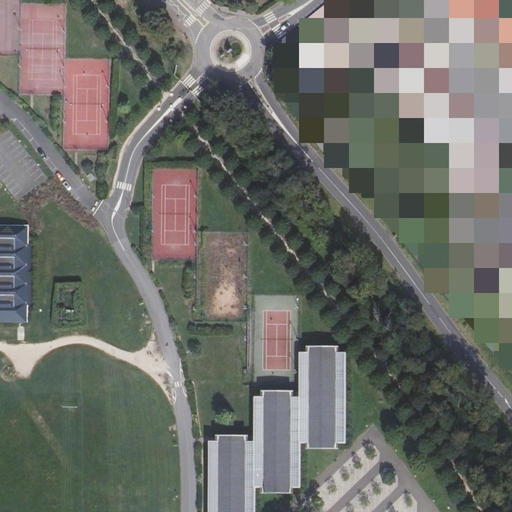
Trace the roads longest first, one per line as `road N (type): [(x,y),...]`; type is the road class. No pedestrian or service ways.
road 1 (track): [(483,511),(385,363),(90,0)]
road 2 (secondary): [(284,129),(511,409)]
road 3 (unclassified): [(111,217),(173,361),(188,511)]
road 4 (unclassified): [(0,97),(111,217)]
road 5 (unclassified): [(194,86),(133,150),(111,217)]
